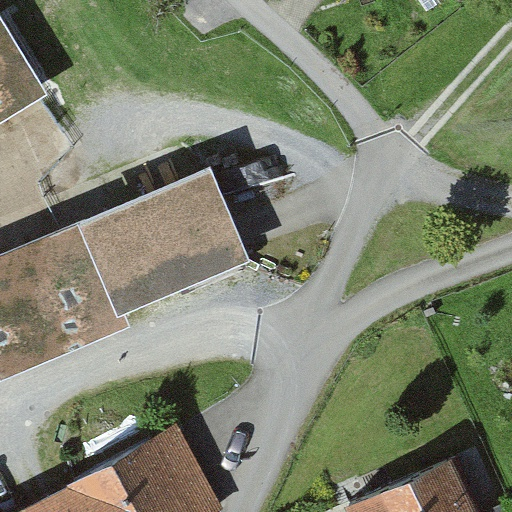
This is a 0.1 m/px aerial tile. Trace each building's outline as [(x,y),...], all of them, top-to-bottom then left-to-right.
[(252,0),(272,16),(285,0),(252,0)] [(0,55),(0,153),(44,126),(0,55)] [(212,200),(0,285),(0,409),(255,307),(212,200)] [(206,511),(171,449),(57,511),(206,511)] [(461,511),(450,485),(389,511),(461,511)]
